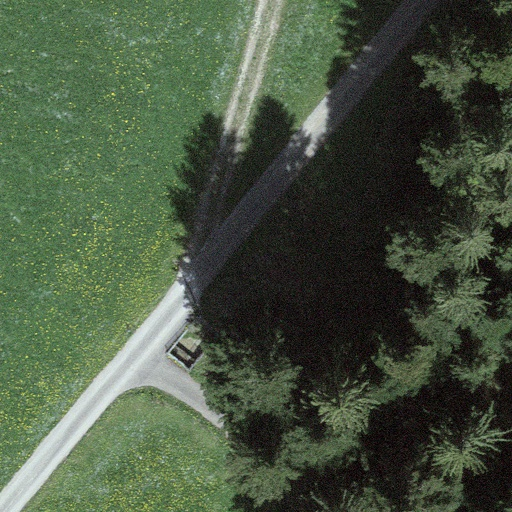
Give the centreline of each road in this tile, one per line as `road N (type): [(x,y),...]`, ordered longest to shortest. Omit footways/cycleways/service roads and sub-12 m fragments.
road 1 (track): [(450,0),(0,511)]
road 2 (track): [(278,0),(201,282)]
